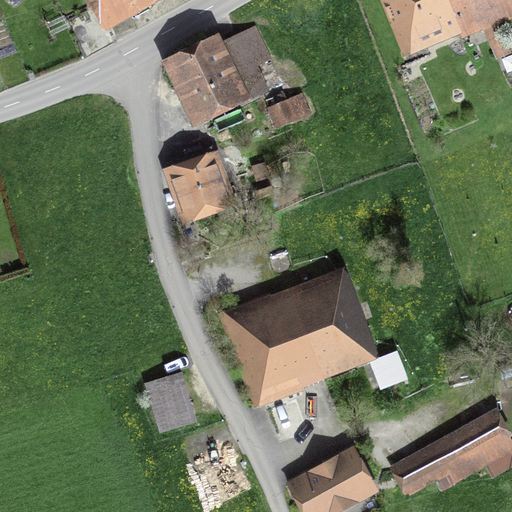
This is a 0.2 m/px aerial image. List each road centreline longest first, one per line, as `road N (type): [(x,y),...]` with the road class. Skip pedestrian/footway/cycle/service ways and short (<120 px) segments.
road 1 (unclassified): [(280,511),(168,256),(129,54)]
road 2 (tertiary): [(0,108),(129,54)]
